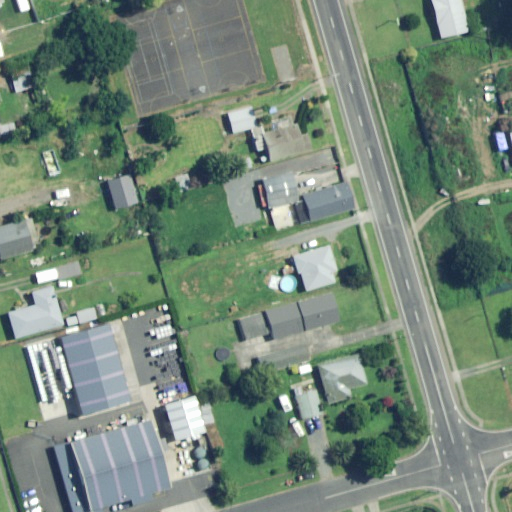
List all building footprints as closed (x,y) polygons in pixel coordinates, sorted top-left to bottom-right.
[(467,32),(458,0),(428,0),(440,40),(467,32)] [(35,88),(28,64),(8,70),(15,93),(35,88)] [(257,128),(252,108),(226,114),(232,135),(257,128)] [(291,133),(288,123),(277,126),(278,129),(260,135),(264,150),(268,163),(309,150),(303,130),(291,133)] [(296,203),(290,170),(260,177),(267,209),(296,203)] [(352,210),(344,184),(301,197),(309,223),(352,210)] [(0,260),(31,252),(23,222),(0,228),(0,260)] [(334,271),(327,247),(291,257),(296,274),(298,273),(304,292),(333,283),(329,272),(334,271)] [(81,275),(77,262),(54,269),(58,281),(81,275)] [(61,326),(50,288),(29,294),(33,307),(7,315),(14,339),(61,326)] [(337,322),(328,294),(238,319),(244,342),(269,335),(271,341),(337,322)] [(96,320),(92,308),(75,313),(79,325),(96,320)] [(126,400),(106,326),(57,339),(77,414),(126,400)] [(321,358),(317,341),(256,356),(261,374),(321,358)] [(365,385),(356,357),(316,369),(327,405),(348,398),(346,391),(365,385)] [(187,380),(183,367),(159,373),(162,386),(187,380)] [(321,415),(312,384),(293,389),(301,420),(321,415)] [(202,433),(191,400),(161,409),(173,443),(202,433)] [(145,424),(66,448),(86,511),(98,511),(166,491),(145,424)]
